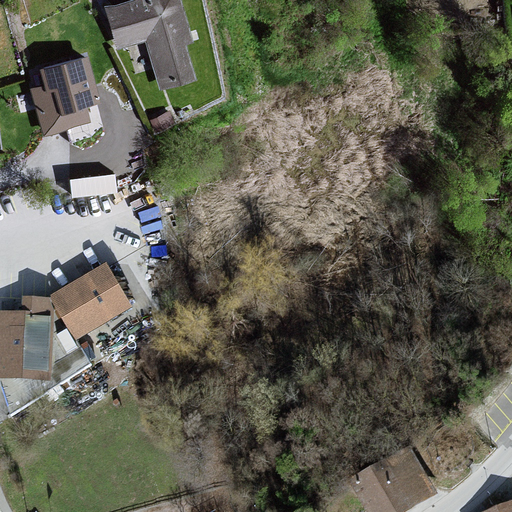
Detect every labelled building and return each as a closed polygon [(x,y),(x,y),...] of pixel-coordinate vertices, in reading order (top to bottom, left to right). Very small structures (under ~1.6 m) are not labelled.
[(176,0),(122,0),(102,5),(114,50),(146,39),(161,88),(197,80),(176,0)] [(87,56),(38,67),(42,84),(28,87),(41,132),(86,123),(81,103),(94,102),(96,89),(87,56)] [(70,170),(70,187),(115,186),(114,169),(70,170)] [(110,268),(54,303),(78,348),(136,314),(110,268)] [(25,318),(0,316),(0,356),(0,384),(13,420),(93,368),(82,348),(78,348),(54,303),(25,300),(25,318)] [(352,489),(365,511),(415,511),(438,499),(412,454),(352,489)]
